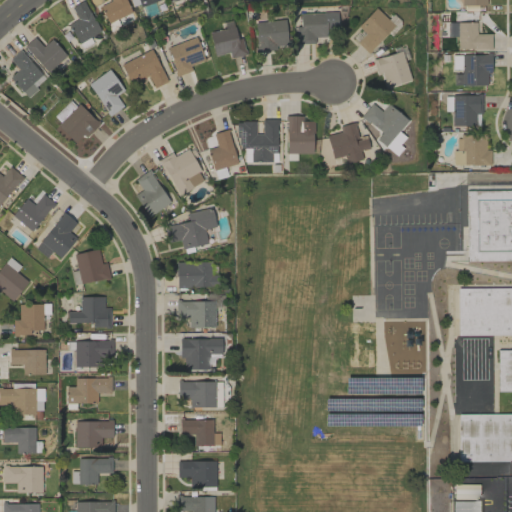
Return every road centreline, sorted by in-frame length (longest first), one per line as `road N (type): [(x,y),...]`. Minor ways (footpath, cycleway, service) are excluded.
road 1 (residential): [(0,117),(124,232),(141,271),(149,511)]
road 2 (residential): [(86,191),(140,135),(200,104),(333,83)]
